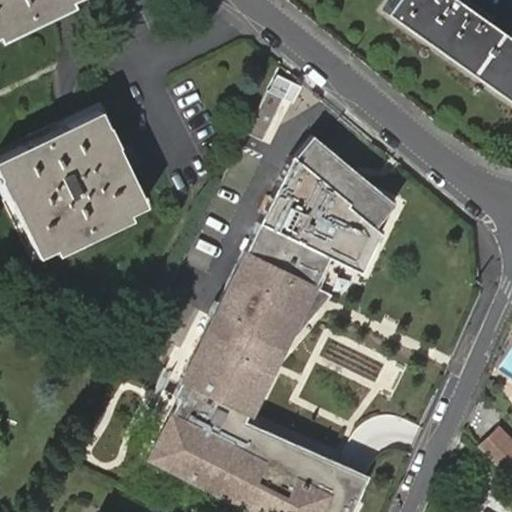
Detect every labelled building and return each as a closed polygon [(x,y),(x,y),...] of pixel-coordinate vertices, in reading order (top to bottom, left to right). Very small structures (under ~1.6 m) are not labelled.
[(65,0),(0,0),(0,32),(17,24),(14,17),(42,4),(45,10),(65,0)] [(389,0),(382,10),(399,22),(402,17),(511,95),(511,40),(490,25),(465,7),(469,1),(466,0),(389,0)] [(269,92),(266,92),(239,146),(263,159),(300,86),(277,75),(269,92)] [(144,203),(98,108),(70,122),(59,127),(62,135),(35,148),(31,140),(0,155),(0,181),(36,256),(77,235),(74,228),(102,215),(105,222),(144,203)] [(313,136),(296,155),(394,204),(313,136)] [(296,155),(294,154),(172,394),(177,397),(146,457),(254,511),(350,511),(369,475),(348,466),(336,461),(245,421),(313,282),(310,280),(323,253),(361,272),(394,204),(296,155)] [(511,442),(498,428),(478,447),(504,474),(511,468),(511,442)]
